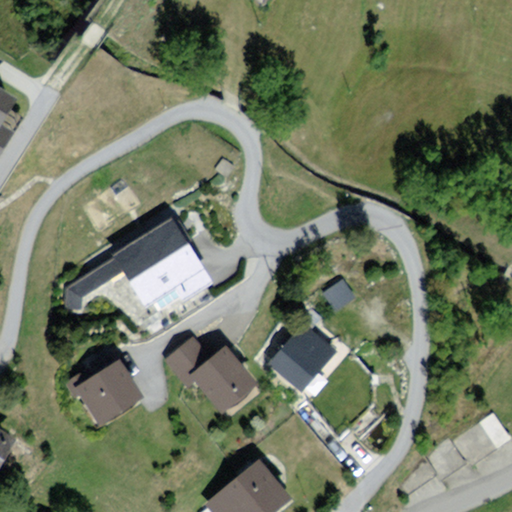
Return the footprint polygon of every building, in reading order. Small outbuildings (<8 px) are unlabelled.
[(168,215),(105,255),(148,322),(211,282),(168,215)] [(335,352),(303,323),(268,363),(299,391),(335,352)] [(192,336),(160,360),(186,394),(191,390),(213,419),(255,388),(221,343),(212,350),(192,336)] [(140,403),(114,363),(71,390),(97,430),(140,403)] [(493,415),(455,440),(472,466),(511,441),(493,415)] [(0,431),(0,450),(8,436),(0,431)] [(435,447),(431,458),(444,480),(466,467),(450,439),(435,447)] [(437,477),(421,452),(413,472),(397,483),(407,497),(437,477)] [(271,511),(287,499),(252,458),(191,509),(193,511),(271,511)]
